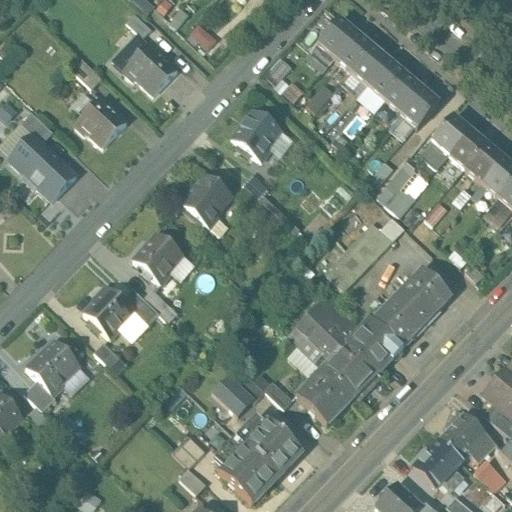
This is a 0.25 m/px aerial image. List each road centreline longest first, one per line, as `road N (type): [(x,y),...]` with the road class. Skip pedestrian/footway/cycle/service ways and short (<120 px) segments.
road 1 (residential): [(0,322),(311,0)]
road 2 (residential): [(306,511),(511,294)]
road 3 (tertiary): [(511,98),(394,0)]
